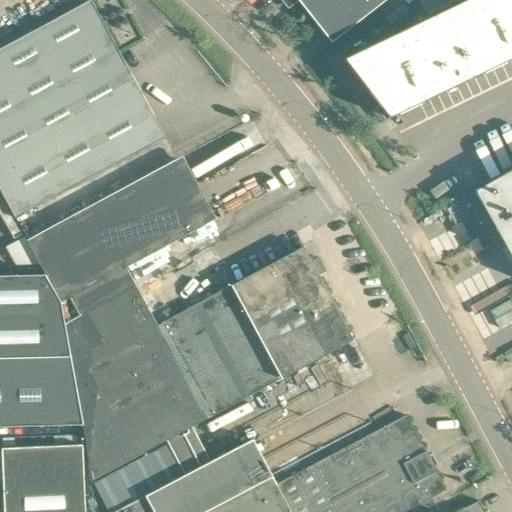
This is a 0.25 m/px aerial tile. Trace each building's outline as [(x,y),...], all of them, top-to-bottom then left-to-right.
[(0,48),(0,192),(14,217),(164,136),(90,0),(0,48)] [(355,23),(362,18),(384,0),(297,0),(318,27),(343,7),(355,23)] [(511,57),(511,0),(465,0),(344,59),(389,117),(511,57)] [(176,159),(26,240),(40,265),(44,273),(59,301),(68,297),(125,266),(125,267),(203,225),(215,219),(207,205),(202,208),(176,159)] [(511,184),(468,209),(507,280),(511,277),(511,184)] [(171,458),(199,444),(190,427),(353,340),(303,247),(156,325),(125,267),(125,266),(68,297),(59,301),(59,302),(69,355),(81,424),(92,479),(94,483),(164,445),(171,458)] [(59,302),(59,301),(44,273),(0,274),(0,357),(69,355),(59,302)] [(0,426),(81,424),(69,355),(0,357),(0,426)] [(403,511),(428,499),(445,490),(435,471),(437,471),(426,451),(425,451),(406,415),(383,427),(383,428),(313,466),(312,465),(275,485),(251,440),(209,462),(199,444),(171,458),(179,473),(137,496),(137,497),(107,511),(403,511)] [(0,448),(3,511),(84,511),(81,445),(0,448)] [(484,511),(478,500),(456,511),(484,511)]
